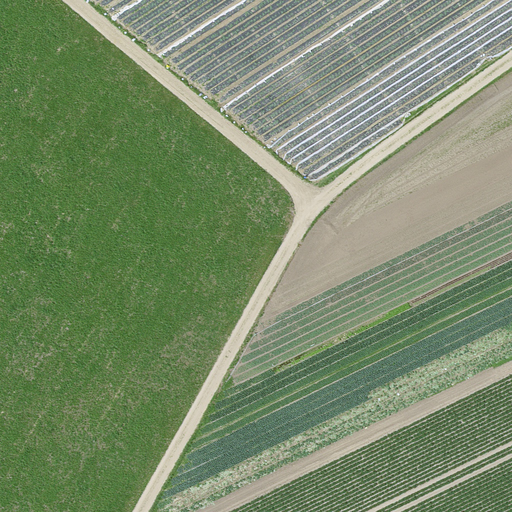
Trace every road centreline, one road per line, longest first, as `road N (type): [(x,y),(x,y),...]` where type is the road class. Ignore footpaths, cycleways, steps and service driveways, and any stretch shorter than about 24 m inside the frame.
road 1 (track): [(511,58),(316,199),(141,511)]
road 2 (track): [(76,0),(316,199)]
